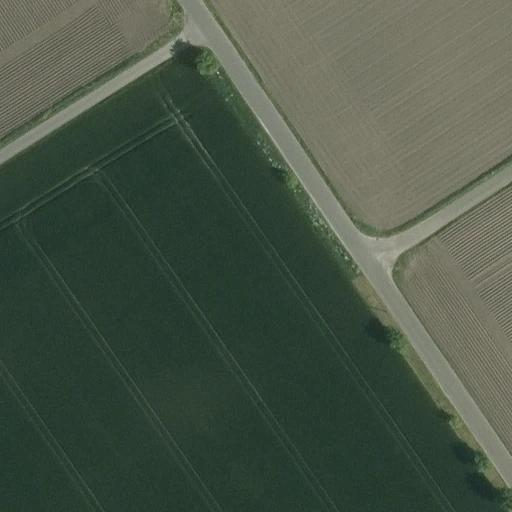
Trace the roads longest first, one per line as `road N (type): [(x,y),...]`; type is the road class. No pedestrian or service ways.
road 1 (unclassified): [(368,266),(205,28)]
road 2 (unclassified): [(511,477),(368,266)]
road 3 (unclassified): [(205,28),(0,158)]
road 4 (unclassified): [(368,266),(511,173)]
